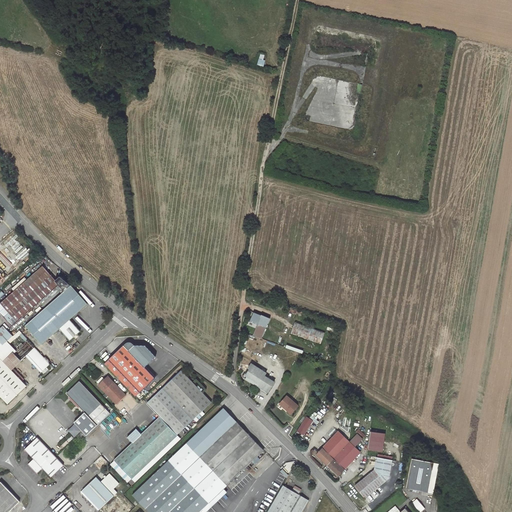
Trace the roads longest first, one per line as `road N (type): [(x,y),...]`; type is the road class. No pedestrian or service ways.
road 1 (track): [(228,386),(297,0)]
road 2 (unclassified): [(126,314),(233,390),(351,511)]
road 3 (unclassified): [(0,197),(126,314)]
road 4 (unclassified): [(126,314),(3,431)]
